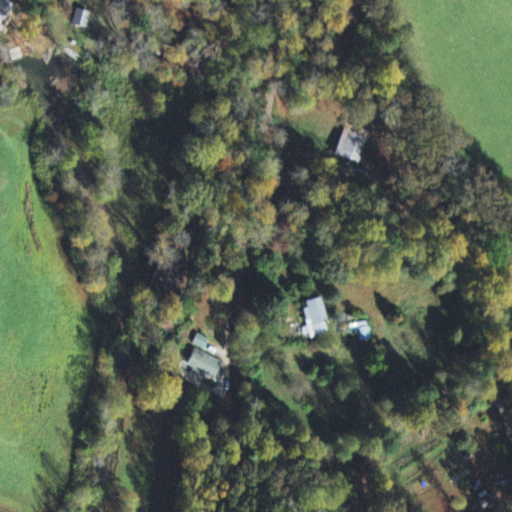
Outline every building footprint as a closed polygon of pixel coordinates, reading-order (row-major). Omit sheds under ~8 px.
[(0,0),(0,22),(3,26),(17,9),(6,0),(0,0)] [(88,29),(94,14),(80,9),(74,25),(88,29)] [(336,157),(360,165),(370,133),(346,126),(336,157)] [(149,291),(170,297),(178,270),(157,264),(149,291)] [(305,304),(311,327),(304,329),(307,340),(333,334),(324,299),(305,304)] [(206,351),(211,340),(198,335),(194,346),(206,351)] [(224,364),(193,350),(183,371),(205,381),(207,377),(216,381),(224,364)]
